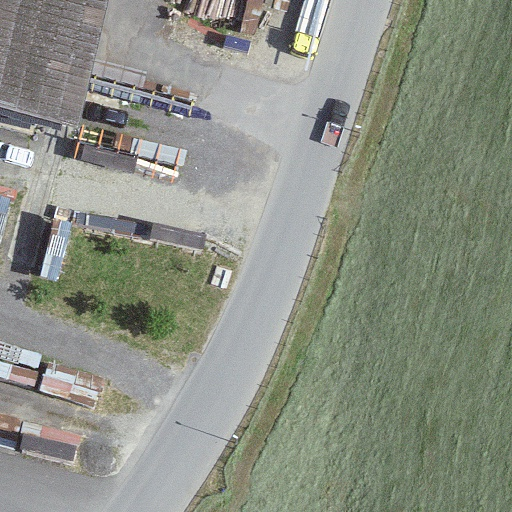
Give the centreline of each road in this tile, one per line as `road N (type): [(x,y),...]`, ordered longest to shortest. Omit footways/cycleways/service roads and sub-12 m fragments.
road 1 (tertiary): [(135,511),(201,421),(239,349),(277,260),(362,0)]
road 2 (unknown): [(293,213),(135,172),(0,125)]
